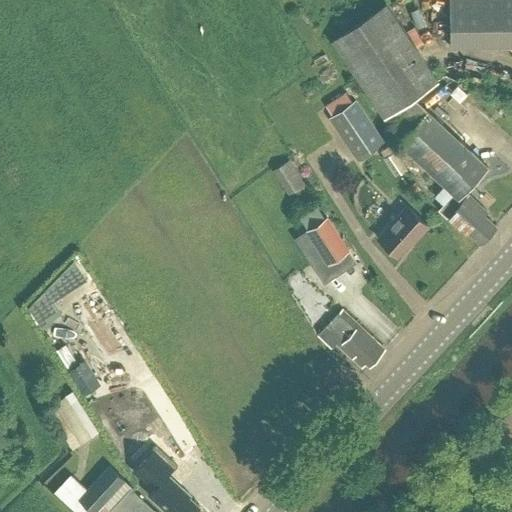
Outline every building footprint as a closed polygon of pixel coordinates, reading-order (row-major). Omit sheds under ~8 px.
[(511,0),(449,0),(451,46),(511,44),(511,0)] [(457,194),(462,190),(466,185),(466,186),(482,169),(481,169),(486,164),(427,109),(412,96),(436,79),(381,3),(328,40),(383,117),(393,129),(392,130),(401,138),(399,140),(446,183),(457,194)] [(357,158),(386,139),(358,96),(329,115),(357,158)] [(272,168),(289,194),(306,182),(290,157),(272,168)] [(478,242),(493,226),(481,215),(485,211),(466,193),(466,194),(462,190),(457,194),(446,183),(434,196),(446,206),(441,212),(464,233),(466,231),(478,242)] [(418,235),(428,225),(406,205),(376,236),(397,255),(416,233),(418,235)] [(328,262),(349,248),(328,214),(306,228),(328,262)] [(53,299),(89,276),(80,261),(23,297),(40,323),(60,310),(53,299)] [(384,349),(341,309),(328,323),(319,332),(332,345),(336,341),(339,344),(361,365),(365,361),(369,364),(384,349)] [(87,360),(70,370),(84,394),(101,384),(87,360)] [(54,401),(81,441),(99,429),(73,389),(54,401)] [(148,453),(134,468),(154,486),(152,489),(161,498),(158,501),(169,511),(192,511),(198,505),(188,495),(190,493),(177,480),(174,483),(166,475),(169,473),(168,472),(162,467),(148,453)] [(125,478),(110,464),(79,496),(94,510),(103,501),(124,479),(125,478)] [(131,486),(124,479),(103,501),(110,508),(114,511),(158,511),(154,508),(131,486)]
